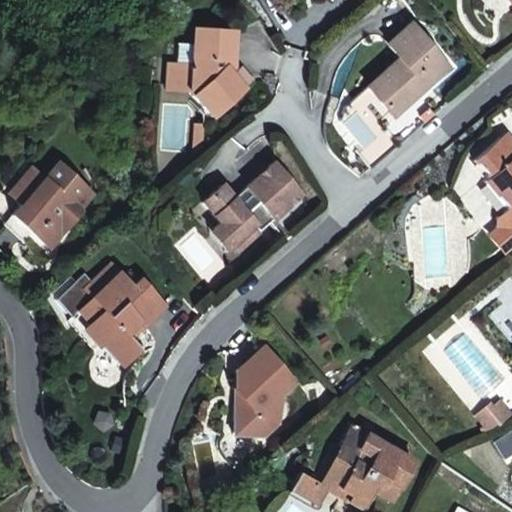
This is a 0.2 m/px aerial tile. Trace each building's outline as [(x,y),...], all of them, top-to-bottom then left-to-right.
[(511,0),(502,0),(511,9),(511,7),(511,0)] [(245,30),(197,25),(191,61),(164,57),(160,87),(193,91),(216,118),(249,92),(231,68),(234,56),(242,59),(245,30)] [(405,97),(411,103),(450,69),(412,25),(389,45),(401,60),(367,90),(388,114),(405,97)] [(240,81),(242,59),(234,56),(231,68),(240,81)] [(248,75),(240,81),(249,92),(256,86),(248,75)] [(393,120),(411,103),(405,97),(388,114),(393,120)] [(203,121),(194,120),(189,150),(199,152),(203,121)] [(511,142),(507,137),(494,132),(466,158),(483,177),(478,181),(504,210),(511,202),(511,142)] [(28,202),(19,211),(38,234),(49,247),(89,214),(87,210),(104,195),(74,160),(47,184),(35,171),(16,189),(28,202)] [(214,223),(208,228),(227,250),(253,227),(258,232),(299,195),(270,162),(230,201),(213,183),(194,201),(214,223)] [(511,246),(511,203),(504,210),(503,209),(493,218),(493,228),(495,230),(511,247),(511,246)] [(38,234),(19,211),(10,220),(28,240),(38,234)] [(227,250),(208,228),(200,235),(219,258),(227,250)] [(511,247),(495,230),(488,236),(504,254),(511,247)] [(93,295),(79,308),(92,322),(85,329),(99,344),(102,342),(121,365),(140,347),(129,333),(140,322),(146,327),(165,310),(141,284),(134,291),(111,265),(86,287),(93,295)] [(92,322),(79,308),(66,320),(93,349),(99,344),(85,329),(92,322)] [(248,371),(268,354),(261,346),(242,364),(248,371)] [(294,385),(268,354),(248,371),(242,364),(232,373),(238,380),(228,388),(227,430),(260,436),(277,421),(266,407),(280,395),(294,385)] [(277,421),(280,395),(266,407),(277,421)] [(345,424),(333,444),(344,450),(326,483),(344,494),(340,500),(354,508),(366,488),(385,499),(408,460),(380,444),(382,439),(365,429),(362,433),(345,424)] [(344,450),(333,444),(311,480),(308,478),(305,483),(308,485),(302,495),(311,500),(319,487),(340,500),(344,494),(326,483),(344,450)] [(305,483),(308,478),(292,470),(283,484),(302,495),(308,485),(305,483)] [(470,511),(455,501),(446,511),(470,511)]
